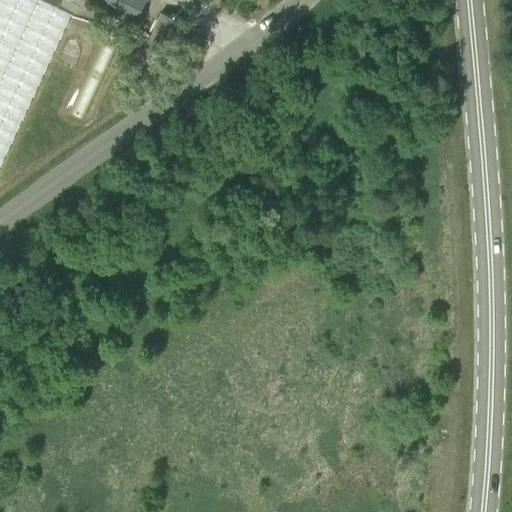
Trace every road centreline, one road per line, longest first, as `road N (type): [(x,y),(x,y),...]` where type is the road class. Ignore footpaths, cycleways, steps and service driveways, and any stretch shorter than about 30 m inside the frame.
road 1 (secondary): [(482,511),(493,350),(466,0)]
road 2 (unclassified): [(0,224),(304,0)]
